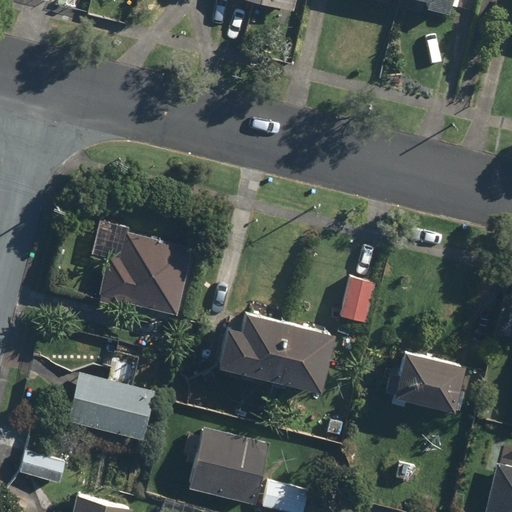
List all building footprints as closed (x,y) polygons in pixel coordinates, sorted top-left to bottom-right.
[(419,0),(419,3),(447,9),(448,0),(419,0)] [(176,311),(192,246),(122,230),(106,294),(176,311)] [(339,312),(366,318),(376,281),(348,274),(339,312)] [(238,306),(225,364),(323,387),(337,329),(238,306)] [(404,349),(394,394),(457,408),(467,362),(404,349)] [(79,367),(67,417),(146,436),(158,385),(79,367)] [(208,424),(193,486),(253,501),(269,438),(208,424)] [(27,445),(21,467),(65,479),(71,457),(27,445)] [(511,511),(511,461),(501,459),(487,511),(511,511)] [(270,477),(263,504),(293,511),(303,511),(310,488),(270,477)] [(74,511),(131,511),(133,506),(79,493),(74,511)] [(185,511),(187,507),(164,500),(160,511),(185,511)]
